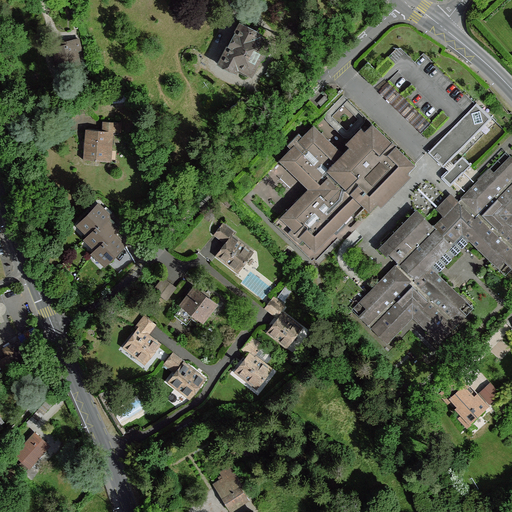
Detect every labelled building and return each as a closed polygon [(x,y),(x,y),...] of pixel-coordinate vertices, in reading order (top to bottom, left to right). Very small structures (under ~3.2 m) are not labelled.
[(255,29),(244,24),(223,63),(235,69),(237,64),(251,71),(267,40),(253,32),(255,29)] [(82,49),(79,39),(65,42),(66,45),(54,48),(60,69),(80,63),(77,51),(82,49)] [(382,76),(368,62),(359,71),(373,85),(382,76)] [(444,167),(492,118),(477,103),(435,146),(429,152),(444,167)] [(123,123),(102,121),(102,131),(114,132),(122,133),(123,123)] [(415,164),(373,124),(367,130),(351,146),(343,154),(322,133),(314,141),(306,133),(302,137),(299,133),(288,145),(291,149),(288,152),(295,160),(288,167),(309,189),(288,210),(296,217),(288,225),(292,229),(289,233),(300,244),(304,240),(308,244),(315,236),(323,244),(362,203),(370,210),(378,203),(408,172),(415,164)] [(102,131),(84,129),(81,161),(111,163),(114,132),(102,131)] [(472,165),(463,156),(442,177),(451,186),(472,165)] [(511,161),(506,168),(503,166),(495,174),(498,177),(487,188),(479,181),(459,201),(445,216),(434,227),(417,211),(383,245),(400,261),(379,283),(387,290),(376,301),(371,297),(365,304),(369,308),(362,315),(381,335),(384,332),(391,339),(401,330),(397,327),(413,311),(429,327),(427,329),(436,338),(443,331),(446,334),(475,304),(463,292),(457,298),(455,296),(451,300),(440,290),(447,282),(438,273),(471,239),(480,249),(487,241),(498,252),(494,256),(496,259),(492,262),(505,274),(511,266),(511,219),(507,215),(511,209),(511,161)] [(498,177),(495,174),(490,169),(479,181),(487,188),(498,177)] [(437,208),(445,216),(459,201),(451,194),(437,208)] [(100,202),(77,225),(87,237),(99,227),(102,231),(110,221),(113,218),(100,202)] [(87,237),(84,240),(86,243),(94,252),(105,242),(109,246),(119,234),(120,232),(110,221),(102,231),(99,227),(87,237)] [(226,243),(231,238),(235,232),(223,224),(215,234),(226,243)] [(129,245),(119,234),(109,246),(105,242),(94,252),(86,243),(83,246),(106,269),(129,245)] [(226,243),(218,254),(239,270),(252,254),(231,238),(226,243)] [(480,249),(492,262),(496,259),(494,256),(498,252),(487,241),(480,249)] [(176,287),(164,278),(155,290),(167,299),(176,287)] [(387,290),(379,283),(354,308),(362,315),(369,308),(365,304),(371,297),(376,301),(387,290)] [(217,303),(196,287),(182,304),(183,305),(202,320),(203,321),(217,303)] [(285,306),(274,297),(266,308),(277,316),(285,306)] [(202,320),(183,305),(175,315),(187,324),(192,318),(199,323),(202,320)] [(301,329),(282,314),(269,331),(288,345),(301,329)] [(136,328),(138,329),(147,336),(148,334),(156,324),(145,316),(136,328)] [(147,336),(138,329),(125,345),(147,362),(159,346),(147,336)] [(243,349),(249,354),(254,357),(263,345),(252,337),(243,349)] [(20,340),(4,350),(16,368),(32,359),(20,340)] [(176,373),(183,364),(185,362),(173,353),(165,363),(176,373)] [(254,357),(249,354),(237,370),(258,386),(271,370),(254,357)] [(204,380),(183,364),(176,373),(171,380),(191,396),(204,380)] [(48,384),(42,379),(33,390),(38,394),(48,384)] [(447,392),(452,397),(464,386),(459,380),(447,392)] [(474,397),(464,386),(452,397),(460,406),(457,408),(471,423),(481,414),(479,413),(487,406),(478,395),(474,397)] [(49,445),(36,433),(16,454),(30,467),(49,445)] [(154,464),(148,454),(140,458),(143,464),(146,466),(148,468),(154,464)] [(222,481),(235,473),(231,466),(221,472),(223,475),(219,477),(222,481)] [(222,481),(217,485),(224,497),(240,487),(243,485),(235,473),(222,481)] [(246,496),(240,487),(224,497),(230,506),(246,496)]
